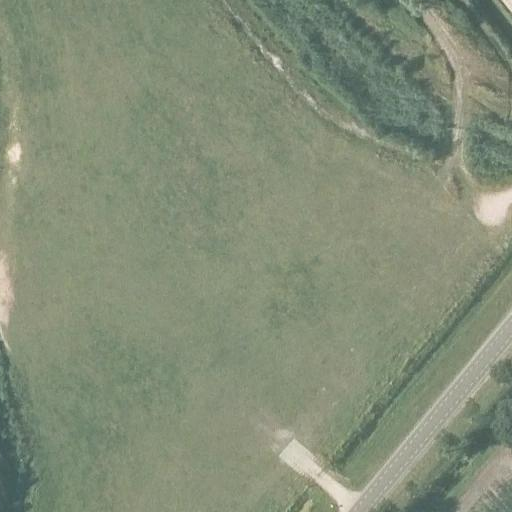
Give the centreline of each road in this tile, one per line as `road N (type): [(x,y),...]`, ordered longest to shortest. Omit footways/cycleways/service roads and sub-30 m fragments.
road 1 (track): [(492,209),(449,172),(459,74),(411,0)]
road 2 (tertiary): [(357,511),(511,327)]
road 3 (track): [(359,510),(264,428)]
